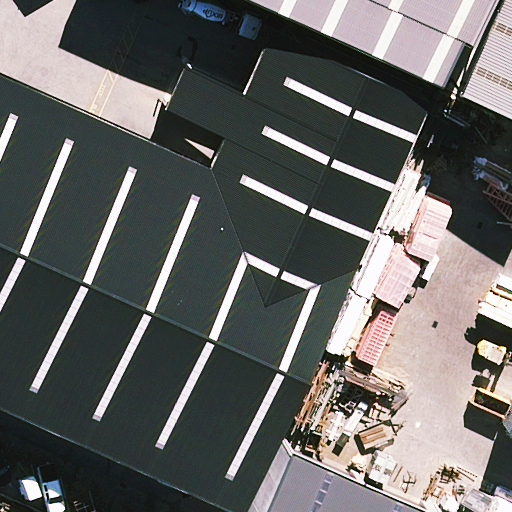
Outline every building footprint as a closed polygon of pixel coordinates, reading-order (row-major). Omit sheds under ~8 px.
[(294,0),(418,58),(444,0),(294,0)] [(511,0),(473,0),(442,70),(511,101),(511,0)] [(0,383),(227,488),(413,87),(244,9),(186,132),(0,46),(0,383)] [(511,359),(485,419),(511,431),(511,359)] [(458,511),(288,432),(249,511),(458,511)]
